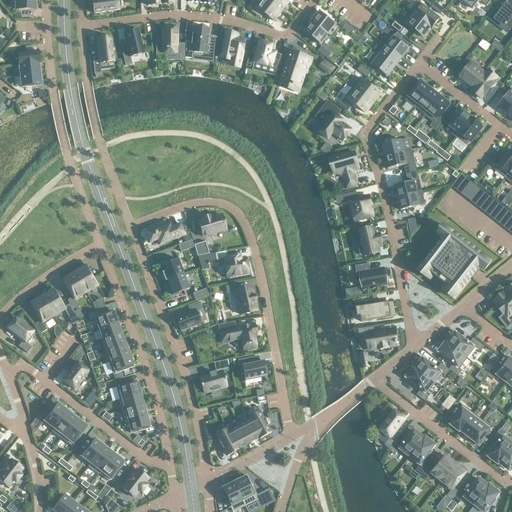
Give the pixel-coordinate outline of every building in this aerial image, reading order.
[(15,0),(15,10),(35,10),(35,0),(15,0)] [(93,0),(92,0),(94,14),(120,10),(118,0),(93,0)] [(265,0),(260,0),(251,12),(261,19),(264,14),(275,21),(282,13),(265,0)] [(265,0),(282,13),(289,4),(283,0),(265,0)] [(463,0),(462,1),(473,9),(479,0),(487,6),(490,1),(490,0),(463,0)] [(494,7),(486,18),(495,25),(499,20),(510,29),(511,26),(511,1),(510,0),(508,0),(500,11),(494,7)] [(435,2),(431,7),(440,14),(444,10),(435,2)] [(419,3),(411,13),(431,29),(440,19),(419,3)] [(320,12),(312,22),(332,37),(340,28),(320,12)] [(411,13),(403,23),(423,37),(431,28),(431,29),(411,13)] [(395,21),(391,26),(401,34),(405,29),(395,21)] [(312,22),(305,32),(321,44),(328,35),(332,38),(332,37),(312,22)] [(346,23),(342,28),(352,36),(356,31),(346,23)] [(193,28),(190,51),(205,53),(204,60),(211,61),(213,46),(206,45),(208,30),(193,28)] [(6,29),(2,33),(7,37),(11,34),(6,29)] [(157,38),(156,55),(166,55),(167,53),(183,53),(183,45),(176,45),(176,30),(173,30),(173,29),(166,29),(166,30),(162,30),(162,38),(157,38)] [(128,51),(122,52),(125,65),(132,64),(130,57),(143,54),(138,30),(124,34),(128,51)] [(383,43),(383,44),(402,59),(409,49),(399,41),(403,37),(397,32),(393,37),(392,36),(385,45),(383,43)] [(220,36),(217,53),(223,54),(222,58),(230,59),(232,60),(233,56),(241,57),(244,41),(236,39),(236,38),(227,36),(226,37),(223,37),(220,36)] [(99,57),(92,58),(94,74),(101,74),(101,70),(114,69),(111,38),(97,39),(99,57)] [(114,51),(126,48),(124,41),(112,44),(114,51)] [(260,41),(252,70),(276,76),(281,55),(282,55),(276,54),(277,52),(272,51),(273,45),(260,41)] [(383,44),(376,53),(395,68),(402,59),(383,44)] [(321,46),(318,51),(327,59),(331,54),(321,46)] [(26,53),(17,54),(19,65),(39,63),(37,52),(36,52),(26,53)] [(290,52),(279,86),(299,92),(310,59),(290,52)] [(376,53),(369,62),(387,77),(395,68),(376,53)] [(39,63),(19,65),(20,76),(40,74),(39,63)] [(329,64),(325,70),(330,74),(335,68),(329,64)] [(472,64),(460,79),(472,88),(484,73),(472,64)] [(361,65),(357,70),(367,78),(371,73),(361,65)] [(473,89),(472,91),(482,99),(496,81),(487,74),(486,75),(484,73),(472,88),(473,89)] [(40,74),(20,76),(20,77),(21,86),(21,87),(41,85),(40,74)] [(360,78),(353,88),(373,103),(380,94),(360,78)] [(420,80),(405,101),(415,108),(430,88),(420,80)] [(353,88),(345,98),(365,113),(373,103),(353,88)] [(430,88),(415,108),(415,109),(416,108),(424,115),(424,116),(440,96),(430,88)] [(509,92),(497,108),(507,116),(511,108),(511,88),(509,92)] [(321,92),(318,96),(324,101),(327,97),(321,92)] [(440,96),(424,116),(433,123),(431,126),(436,130),(444,119),(440,116),(450,103),(440,96)] [(341,100),(338,105),(347,112),(351,107),(341,100)] [(324,122),(317,131),(328,139),(334,131),(345,139),(351,131),(335,119),(341,111),(330,102),(321,114),(327,118),(324,122)] [(393,106),(389,112),(393,116),(398,110),(393,106)] [(462,110),(446,130),(457,138),(472,118),(462,110)] [(387,118),(382,124),(388,128),(392,122),(387,118)] [(472,118),(457,138),(467,146),(483,126),(472,118)] [(401,141),(383,145),(385,157),(404,152),(401,141)] [(440,148),(436,153),(442,158),(446,153),(440,148)] [(404,152),(385,157),(388,169),(404,165),(407,174),(417,172),(414,162),(411,151),(404,152)] [(511,152),(510,151),(495,170),(505,178),(511,168),(511,152)] [(354,152),(330,159),(334,173),(341,171),(346,189),(357,186),(352,168),(358,167),(354,152)] [(446,153),(442,158),(447,162),(451,157),(446,153)] [(409,183),(395,187),(398,198),(422,193),(419,181),(417,172),(407,174),(409,183)] [(490,184),(486,190),(492,195),(496,189),(490,184)] [(356,193),(343,196),(345,202),(350,201),(355,221),(372,217),(370,204),(369,197),(357,199),(356,193)] [(422,193),(398,198),(401,210),(425,204),(422,193)] [(198,222),(202,237),(225,230),(221,215),(210,219),(209,217),(202,219),(203,221),(198,222)] [(415,219),(408,220),(411,237),(417,229),(415,219)] [(167,226),(146,234),(149,243),(158,240),(159,244),(183,236),(179,225),(168,229),(167,226)] [(364,225),(351,228),(355,245),(361,243),(364,256),(380,253),(379,246),(381,246),(379,234),(376,235),(375,228),(365,230),(364,225)] [(450,230),(422,266),(458,294),(471,277),(478,268),(486,257),(450,230)] [(185,243),(178,245),(180,252),(193,247),(191,240),(185,243)] [(205,242),(194,245),(197,257),(209,254),(205,242)] [(226,251),(214,253),(216,261),(222,259),(223,264),(222,264),(225,276),(226,279),(249,275),(248,271),(249,271),(246,260),(242,260),(242,257),(241,258),(240,254),(237,255),(237,254),(227,256),(226,251)] [(178,260),(161,266),(163,272),(161,273),(164,281),(183,274),(178,260)] [(369,264),(355,266),(356,274),(361,273),(363,289),(386,285),(384,269),(370,271),(369,264)] [(85,265),(73,272),(87,294),(98,287),(98,286),(86,265),(86,266),(85,265)] [(67,300),(69,304),(72,310),(78,306),(75,301),(87,294),(73,272),(61,279),(62,280),(61,280),(71,298),(67,300)] [(183,274),(164,281),(168,290),(170,289),(172,295),(189,289),(183,274)] [(237,284),(225,287),(226,294),(233,292),(238,316),(258,312),(252,286),(238,290),(237,284)] [(53,288),(41,295),(54,318),(65,311),(69,317),(75,314),(72,310),(69,304),(65,307),(54,289),(53,289),(53,288)] [(205,289),(192,294),(195,301),(208,296),(205,289)] [(511,323),(511,322),(511,321),(511,298),(506,292),(494,302),(504,315),(500,318),(507,328),(511,323)] [(43,324),(54,318),(41,295),(29,302),(30,303),(29,304),(39,321),(35,324),(40,334),(46,330),(43,324)] [(97,301),(92,303),(94,310),(100,308),(105,306),(102,299),(97,301)] [(175,319),(173,319),(176,327),(178,326),(180,332),(201,324),(196,312),(202,309),(199,302),(187,306),(189,311),(174,317),(175,319)] [(394,302),(356,308),(358,317),(361,316),(361,322),(391,317),(396,316),(394,302)] [(94,319),(92,319),(96,329),(117,321),(113,310),(93,317),(94,319)] [(5,329),(6,329),(5,330),(21,342),(18,346),(27,353),(31,348),(26,344),(35,333),(34,333),(34,332),(33,331),(34,331),(27,325),(26,326),(25,324),(16,316),(15,317),(5,329)] [(96,329),(96,331),(98,330),(102,340),(121,333),(117,321),(96,329)] [(241,339),(243,351),(256,348),(253,335),(256,334),(254,325),(236,329),(234,322),(217,325),(221,343),(241,339)] [(374,327),(358,330),(359,337),(367,336),(369,351),(378,349),(379,350),(389,349),(389,347),(397,346),(397,345),(399,344),(398,341),(397,341),(395,330),(375,333),(374,327)] [(102,340),(100,341),(104,352),(126,344),(121,333),(102,340)] [(456,333),(447,344),(467,359),(475,348),(480,352),(484,346),(473,338),(469,343),(456,333)] [(453,364),(449,369),(450,370),(458,376),(462,370),(459,369),(467,359),(447,344),(446,343),(439,353),(453,364)] [(104,352),(108,364),(130,355),(126,344),(104,352)] [(74,364),(61,380),(62,381),(61,382),(73,391),(74,390),(74,391),(89,372),(88,371),(89,370),(78,361),(82,357),(76,352),(69,361),(74,364)] [(108,364),(112,374),(114,373),(114,374),(134,367),(134,366),(130,355),(108,364)] [(504,385),(505,385),(506,383),(511,375),(511,358),(510,357),(499,371),(494,367),(487,376),(493,380),(496,376),(506,383),(504,385)] [(264,360),(259,361),(259,362),(250,363),(249,358),(237,360),(238,366),(241,366),(244,381),(267,377),(265,366),(264,360)] [(423,358),(415,369),(435,384),(443,374),(445,376),(450,370),(449,369),(449,370),(441,364),(437,369),(423,358)] [(216,373),(199,378),(201,385),(200,385),(201,387),(202,387),(204,394),(210,392),(220,389),(226,387),(224,381),(226,380),(225,378),(224,378),(222,373),(229,371),(227,360),(213,363),(216,373)] [(427,394),(435,384),(415,369),(413,367),(406,377),(421,389),(416,395),(425,402),(429,396),(427,394)] [(118,388),(115,388),(118,399),(141,393),(137,381),(117,386),(118,388)] [(141,393),(118,399),(119,400),(122,411),(144,405),(141,393)] [(265,396),(256,398),(258,404),(266,402),(265,396)] [(38,417),(35,422),(40,426),(44,421),(53,428),(51,431),(66,411),(56,404),(44,420),(38,417)] [(122,411),(125,422),(127,422),(147,417),(144,405),(122,411)] [(460,431),(460,432),(473,414),(464,407),(450,425),(459,432),(460,431)] [(385,445),(390,450),(396,442),(397,441),(392,437),(406,419),(394,410),(378,430),(390,439),(385,445)] [(66,411),(51,431),(61,439),(76,419),(66,411)] [(259,412),(249,418),(259,438),(270,432),(259,412)] [(460,432),(469,439),(483,421),(473,414),(460,432)] [(127,422),(130,434),(151,428),(147,417),(127,422)] [(237,424),(248,443),(258,437),(259,438),(249,418),(237,424)] [(61,439),(71,446),(86,427),(76,419),(61,439)] [(492,428),(483,421),(469,439),(478,446),(492,428)] [(227,430),(237,449),(237,448),(248,443),(237,424),(227,430)] [(499,463),(500,463),(511,446),(511,441),(504,435),(506,433),(500,428),(494,437),(499,441),(488,456),(499,464),(499,463)] [(227,430),(216,435),(226,455),(237,449),(227,430)] [(398,450),(409,458),(424,439),(414,431),(401,447),(396,442),(390,450),(389,451),(395,455),(398,450)] [(137,445),(139,442),(141,440),(142,439),(142,438),(137,435),(132,442),(137,445)] [(415,472),(420,476),(427,467),(422,463),(435,445),(425,438),(424,439),(409,458),(419,466),(415,472)] [(80,456),(90,464),(88,466),(88,467),(104,447),(94,439),(80,456)] [(45,446),(42,451),(48,455),(51,451),(45,446)] [(511,446),(500,463),(509,471),(511,467),(511,446)] [(104,447),(88,467),(98,474),(113,454),(104,447)] [(113,454),(98,474),(99,473),(108,481),(123,462),(113,454)] [(430,476),(440,483),(455,464),(445,456),(433,471),(427,467),(420,476),(426,480),(430,476)] [(0,471),(0,482),(9,489),(24,469),(10,459),(0,471)] [(66,463),(63,467),(69,472),(72,468),(66,463)] [(448,505),(452,500),(459,492),(453,488),(466,472),(455,464),(440,483),(450,492),(447,496),(446,496),(443,501),(448,505)] [(120,488),(134,499),(148,479),(135,470),(120,488)] [(245,476),(233,482),(242,501),(245,506),(257,500),(255,496),(255,495),(245,476)] [(463,499),(473,507),(489,486),(488,487),(478,479),(465,496),(459,492),(452,500),(458,505),(463,499)] [(83,480),(80,484),(86,489),(90,485),(83,480)] [(233,482),(220,488),(230,508),(230,507),(232,511),(245,506),(242,501),(233,482)] [(106,485),(97,497),(102,501),(111,489),(106,485)] [(485,511),(499,494),(489,486),(473,507),(480,511),(485,511)] [(115,493),(110,490),(106,496),(110,499),(115,493)] [(64,495),(52,510),(54,511),(64,511),(73,502),(64,495)] [(64,511),(78,511),(81,509),(73,502),(64,511)]
